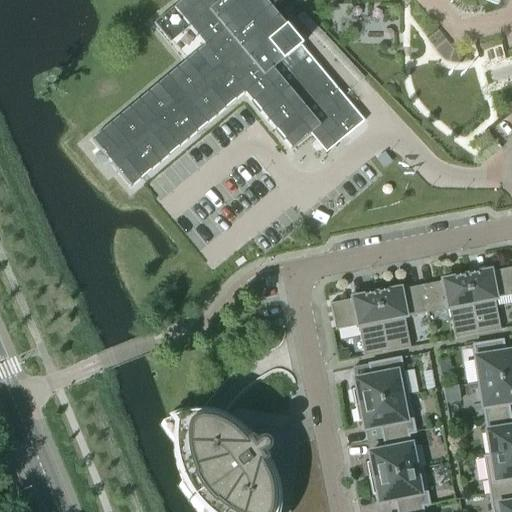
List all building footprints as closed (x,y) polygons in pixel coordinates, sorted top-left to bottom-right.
[(180,0),(182,1),(172,9),(189,28),(204,46),(91,141),(107,161),(111,165),(130,188),(243,94),(291,151),(309,135),(319,127),(327,137),(336,129),(344,138),(364,122),(269,9),(261,0),(180,0)] [(472,0),(478,3),(496,9),(498,0),(472,0)] [(377,159),(384,168),(391,163),(384,153),(382,155),(377,159)] [(467,277),(465,278),(477,335),(500,331),(494,300),(511,296),(511,272),(511,269),(477,275),(477,274),(467,276),(467,277)] [(453,280),(420,287),(425,313),(447,309),(453,340),(477,335),(465,278),(463,278),(463,277),(453,279),(453,280)] [(377,295),(375,295),(387,353),(410,349),(404,318),(425,313),(420,287),(387,293),(387,292),(377,294),(377,295)] [(363,298),(329,304),(335,331),(357,327),(363,358),(387,353),(375,295),(373,296),(373,295),(363,297),(363,298)] [(502,341),(472,346),(478,384),(511,378),(511,352),(504,354),(502,341)] [(400,359),(368,365),(370,378),(354,381),(356,390),(351,391),(354,407),(407,396),(400,359)] [(511,378),(478,384),(484,420),(509,416),(507,404),(511,403),(511,378)] [(457,386),(442,389),(445,405),(445,404),(460,402),(457,386)] [(407,396),(354,407),(357,423),(362,422),(364,431),(380,428),(382,439),(414,433),(407,396)] [(164,424),(160,425),(174,445),(173,445),(173,446),(174,455),(174,456),(175,459),(176,466),(176,467),(179,475),(181,479),(183,485),(178,487),(188,501),(187,502),(188,503),(189,502),(196,511),(328,511),(314,442),(286,447),(277,449),(278,446),(278,441),(276,442),(272,436),(273,435),(269,433),(264,433),(260,435),(255,438),(256,438),(247,443),(242,437),(241,435),(237,432),(234,429),(232,427),(227,425),(225,423),(219,421),(218,420),(214,419),(212,418),(211,418),(209,417),(208,417),(207,417),(205,417),(204,416),(202,416),(200,416),(195,416),(192,416),(186,416),(184,417),(180,417),(178,418),(177,418),(175,419),(172,420),(171,420),(170,421),(168,422),(164,424)] [(483,458),(511,453),(511,427),(511,428),(509,416),(484,420),(490,456),(483,457),(483,458)] [(370,463),(365,464),(369,480),(422,469),(421,468),(414,470),(408,435),(415,434),(414,433),(382,439),(385,451),(368,454),(370,463)] [(511,453),(483,458),(489,495),(511,491),(511,453)] [(422,469),(369,480),(372,496),(376,495),(378,504),(394,500),(396,511),(398,511),(429,506),(422,469)] [(511,511),(511,491),(489,495),(491,511),(511,511)]
